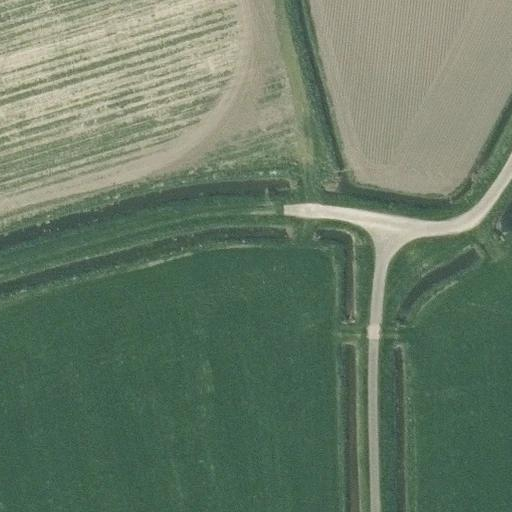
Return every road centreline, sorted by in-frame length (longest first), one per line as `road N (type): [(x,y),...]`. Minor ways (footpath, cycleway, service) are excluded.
road 1 (unclassified): [(0,271),(215,212),(300,207),(372,216),(394,237)]
road 2 (unclassified): [(375,511),(372,334),(382,253),(394,237)]
road 3 (unclassified): [(394,237),(470,220),(511,165)]
